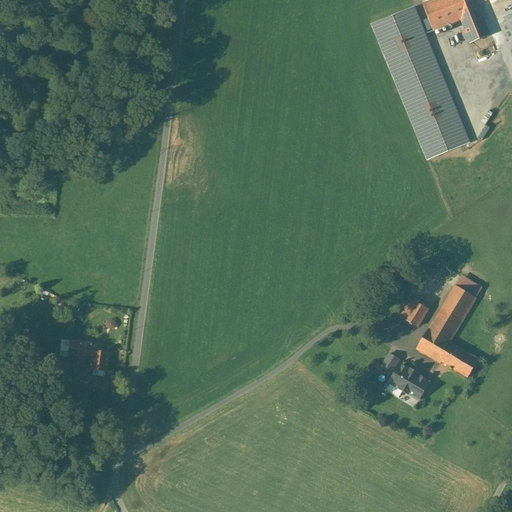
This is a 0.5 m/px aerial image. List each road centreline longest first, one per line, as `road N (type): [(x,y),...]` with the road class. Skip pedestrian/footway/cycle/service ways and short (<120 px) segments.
road 1 (unclassified): [(183,0),(115,478),(123,511)]
road 2 (track): [(511,436),(456,396),(409,347)]
